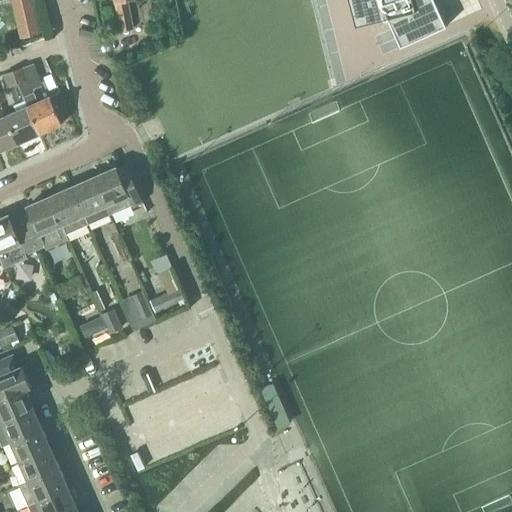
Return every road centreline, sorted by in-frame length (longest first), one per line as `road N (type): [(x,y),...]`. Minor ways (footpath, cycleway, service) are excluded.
road 1 (residential): [(109,139),(133,150),(213,329)]
road 2 (residential): [(213,329),(259,433),(186,511)]
road 3 (residential): [(48,401),(213,329)]
road 4 (residential): [(109,139),(62,0)]
road 5 (residential): [(109,139),(0,193)]
road 6 (residential): [(99,511),(48,401)]
